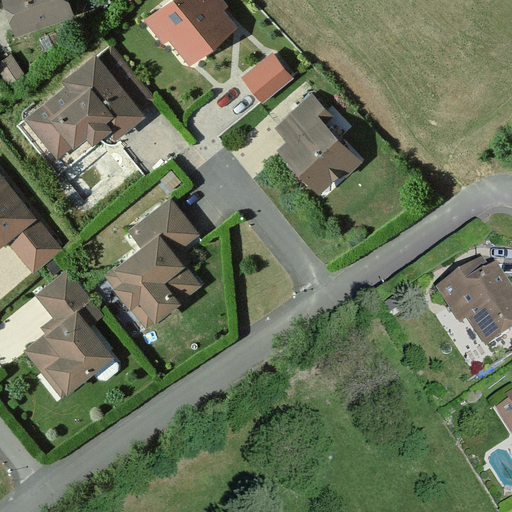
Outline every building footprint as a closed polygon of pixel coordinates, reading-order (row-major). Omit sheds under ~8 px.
[(10,0),(19,26),(71,9),(67,0),(10,0)] [(218,8),(211,0),(170,0),(156,11),(172,30),(193,56),(231,24),(218,8)] [(224,4),(220,0),(211,0),(218,8),(224,4)] [(172,30),(156,11),(151,16),(166,34),(172,30)] [(31,115),(55,145),(71,132),(75,136),(88,126),(101,116),(107,124),(113,131),(156,96),(112,43),(69,78),(73,82),(31,115)] [(291,77),(272,53),(245,76),(264,99),(291,77)] [(294,140),(286,148),(320,184),(332,173),(334,175),(344,166),(340,162),(352,151),(319,117),(327,109),(313,94),(281,125),(294,140)] [(88,126),(94,134),(107,124),(101,116),(88,126)] [(71,132),(55,145),(59,149),(75,136),(71,132)] [(344,166),(346,168),(358,157),(352,151),(340,162),(344,166)] [(0,241),(8,234),(37,269),(62,249),(0,172),(0,241)] [(155,238),(120,266),(151,306),(166,294),(173,295),(177,299),(198,282),(182,262),(173,249),(179,244),(197,230),(172,199),(142,222),(155,238)] [(173,249),(182,262),(189,257),(179,244),(173,249)] [(462,301),(472,316),(490,344),(510,331),(506,326),(511,322),(511,298),(497,275),(491,278),(482,265),(444,288),(455,306),(462,301)] [(120,266),(111,273),(149,321),(177,299),(173,295),(166,294),(151,306),(120,266)] [(60,316),(64,321),(52,331),(30,348),(47,370),(53,365),(70,385),(94,366),(101,376),(108,376),(118,369),(119,362),(88,323),(105,310),(71,268),(41,293),(60,316)] [(464,320),(472,316),(462,301),(455,306),(464,320)] [(60,316),(47,325),(52,331),(64,321),(60,316)] [(53,365),(47,370),(64,390),(70,385),(53,365)] [(511,426),(511,398),(500,405),(511,426)]
